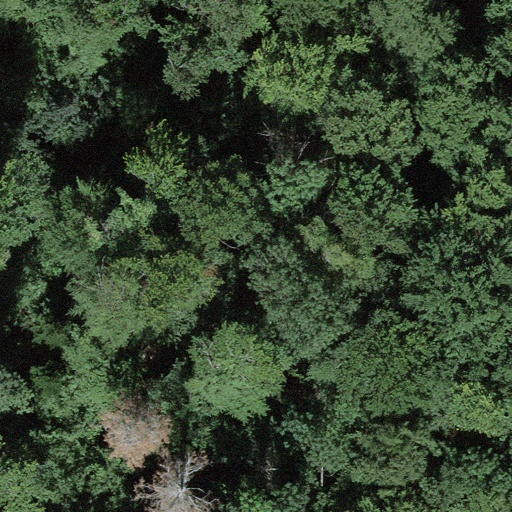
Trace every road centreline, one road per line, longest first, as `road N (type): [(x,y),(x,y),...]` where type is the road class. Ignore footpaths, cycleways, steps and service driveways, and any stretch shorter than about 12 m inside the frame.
road 1 (track): [(0,100),(219,198),(412,306),(511,434)]
road 2 (track): [(122,0),(511,158)]
